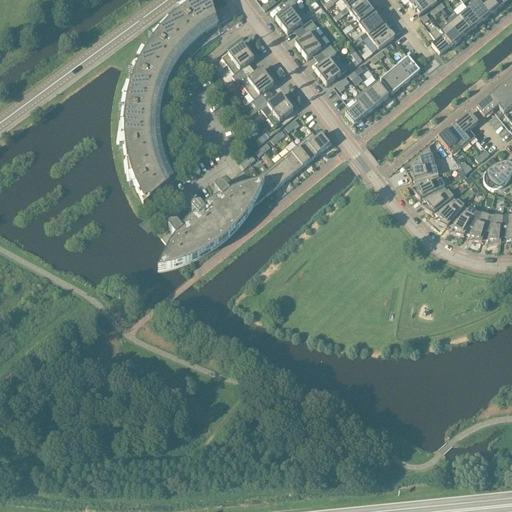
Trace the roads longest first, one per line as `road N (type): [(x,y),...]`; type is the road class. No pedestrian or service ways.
road 1 (residential): [(511,268),(460,261),(422,238),(254,24)]
road 2 (residential): [(149,223),(228,168),(194,73),(254,24)]
road 3 (tertiary): [(0,123),(167,0)]
